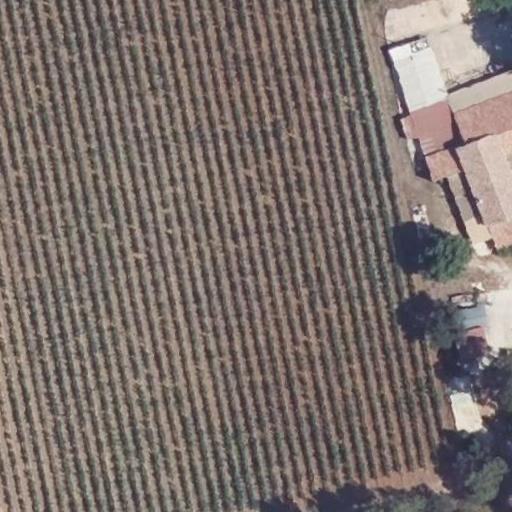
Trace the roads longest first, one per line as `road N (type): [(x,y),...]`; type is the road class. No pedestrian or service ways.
road 1 (track): [(373,0),(399,160),(420,203),(445,218)]
road 2 (track): [(341,511),(511,470)]
